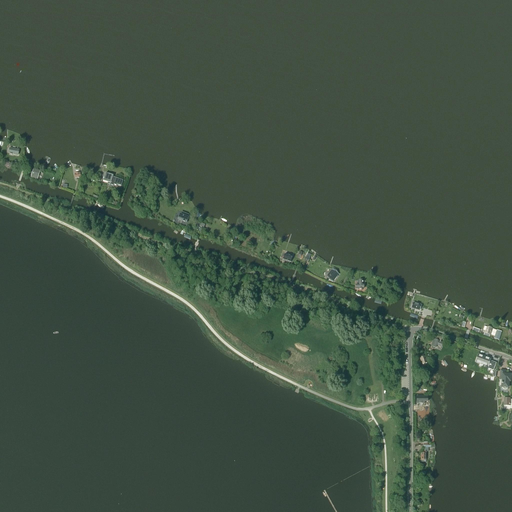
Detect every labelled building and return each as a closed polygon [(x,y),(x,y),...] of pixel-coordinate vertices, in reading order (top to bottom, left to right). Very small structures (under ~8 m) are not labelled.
[(38,176),(39,172),(33,170),(32,174),(31,177),(37,179),(38,176)] [(105,174),(103,181),(108,183),(107,184),(113,186),(114,185),(116,185),(116,184),(121,186),(123,180),(112,177),(113,176),(105,174)] [(181,215),(178,220),(187,223),(189,218),(188,217),(189,215),(186,214),(185,215),(183,216),(181,215)] [(285,254),(283,260),(291,262),(293,257),(285,254)] [(331,270),(327,276),(330,281),(333,282),(339,275),(336,272),(335,273),(331,270)] [(499,340),(502,332),(496,330),(494,339),(499,340)] [(441,347),(443,343),(433,340),(431,346),(436,348),(437,345),(441,347)] [(477,355),(474,362),(486,367),(489,359),(482,357),(477,355)] [(508,388),(509,381),(510,381),(510,380),(511,375),(505,375),(505,371),(501,371),(500,379),(502,379),(501,387),(502,387),(503,389),(505,389),(506,389),(508,388)]
